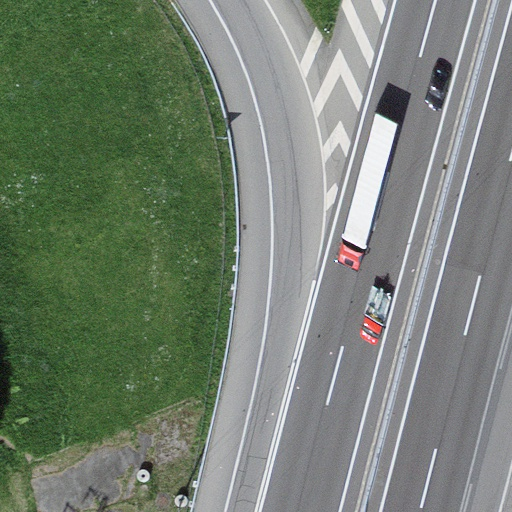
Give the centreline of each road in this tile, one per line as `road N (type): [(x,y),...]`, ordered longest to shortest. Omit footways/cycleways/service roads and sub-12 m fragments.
road 1 (motorway): [(436,0),(300,511)]
road 2 (motorway): [(239,0),(286,109),(296,164),(295,271),(269,511)]
road 3 (motorway): [(420,511),(511,153)]
